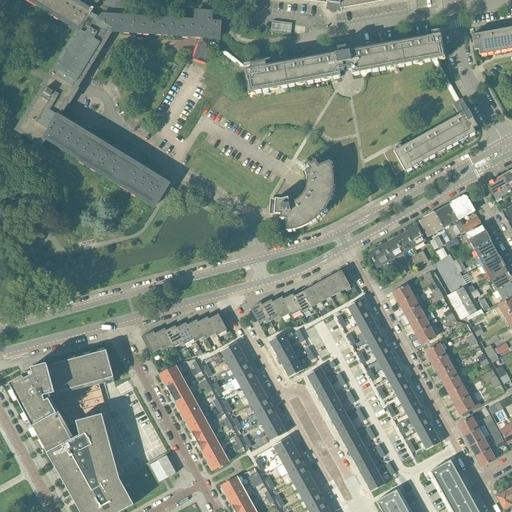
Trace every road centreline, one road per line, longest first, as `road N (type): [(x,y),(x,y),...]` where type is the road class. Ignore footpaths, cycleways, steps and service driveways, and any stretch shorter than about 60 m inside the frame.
road 1 (tertiary): [(342,233),(0,330)]
road 2 (residential): [(346,243),(476,482)]
road 3 (tertiary): [(111,322),(292,273),(346,243)]
road 4 (residential): [(111,322),(201,485)]
road 5 (residential): [(504,143),(460,60),(451,11)]
road 6 (tertiary): [(346,243),(468,177)]
road 7 (tertiary): [(462,166),(342,233)]
